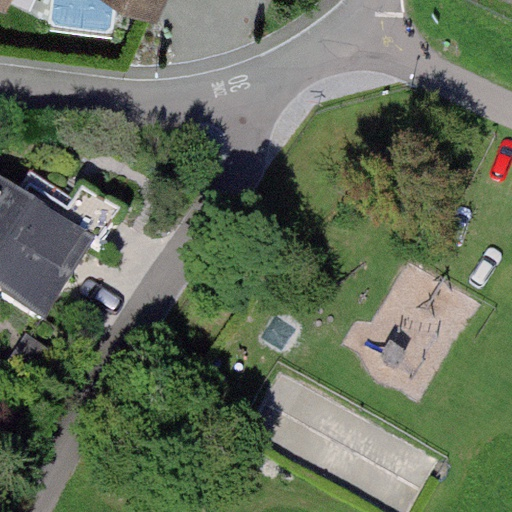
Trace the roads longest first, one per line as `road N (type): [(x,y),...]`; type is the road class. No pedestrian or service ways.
road 1 (residential): [(37,511),(103,379),(252,154),(259,91)]
road 2 (residential): [(259,91),(137,102),(0,90)]
